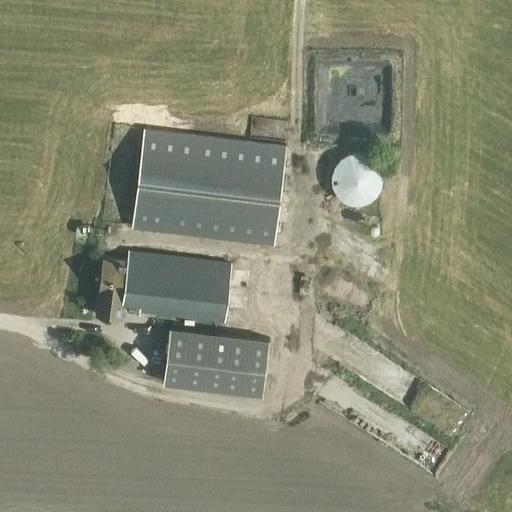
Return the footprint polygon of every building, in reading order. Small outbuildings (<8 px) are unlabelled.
[(274,244),(286,144),(144,127),(132,227),(274,244)] [(331,174),(331,178),(331,183),(332,187),(334,191),(337,195),(340,198),(344,201),(348,202),(352,204),(357,204),(361,204),(366,202),(370,201),(373,198),(377,195),(379,191),(381,187),(382,183),(383,178),(382,174),(381,169),(379,165),(377,161),(373,158),(370,156),(366,154),(361,153),(357,152),(352,153),(348,154),(344,156),(340,158),(337,161),(334,165),(332,169),(331,174)] [(139,310),(210,319),(223,321),(230,264),(130,251),(129,260),(103,257),(96,315),(120,318),(122,304),(139,306),(139,310)] [(439,352),(453,331),(338,259),(325,280),(439,352)] [(297,299),(311,283),(300,274),(286,290),(297,299)] [(335,333),(352,341),(363,321),(345,312),(335,333)] [(171,326),(164,382),(262,394),(269,338),(171,326)] [(406,467),(387,457),(386,461),(377,457),(382,446),(356,433),(348,450),(400,477),(406,467)]
